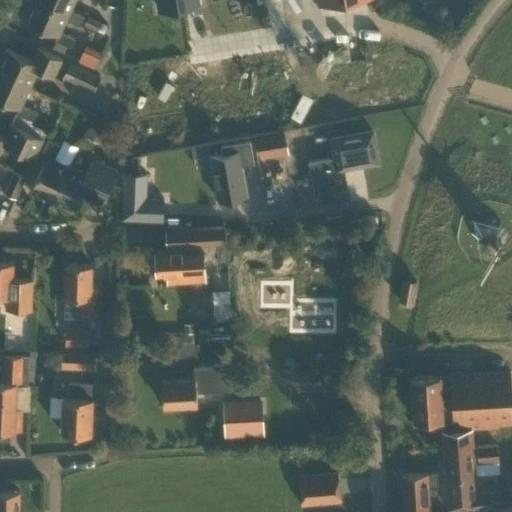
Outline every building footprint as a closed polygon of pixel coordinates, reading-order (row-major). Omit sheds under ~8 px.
[(41,0),(31,0),(23,18),(57,34),(55,39),(70,46),(75,36),(61,30),(67,18),(69,13),(41,0)] [(41,0),(69,13),(67,18),(81,25),(85,15),(71,9),(74,0),(41,0)] [(157,0),(159,9),(198,3),(197,0),(157,0)] [(102,20),(88,14),(83,24),(97,31),(97,30),(102,21),(102,20)] [(102,21),(97,30),(103,33),(108,24),(102,21)] [(354,21),(328,26),(333,48),(359,42),(354,21)] [(5,47),(0,58),(0,71),(31,85),(39,68),(54,75),(62,57),(38,46),(32,59),(5,47)] [(84,46),(79,58),(94,65),(99,52),(84,46)] [(93,90),(102,75),(71,61),(64,76),(93,90)] [(31,85),(0,71),(0,98),(19,107),(16,112),(32,119),(37,109),(23,103),(31,85)] [(101,142),(111,123),(94,115),(84,134),(101,142)] [(4,138),(0,136),(0,152),(4,145),(34,159),(44,138),(37,135),(27,130),(11,123),(4,138)] [(30,123),(27,130),(37,135),(41,128),(30,123)] [(334,155),(308,160),(313,191),(347,185),(344,167),(378,162),(373,130),(331,137),(334,155)] [(54,200),(71,165),(53,157),(60,142),(50,137),(42,153),(47,155),(31,189),(54,200)] [(222,152),(210,154),(218,198),(247,193),(242,164),(254,162),(250,139),(221,144),(222,152)] [(117,168),(94,158),(87,172),(71,165),(54,200),(75,210),(83,193),(102,202),(117,168)] [(14,169),(4,190),(15,195),(25,174),(14,169)] [(125,172),(123,218),(163,219),(164,197),(145,197),(146,173),(125,172)] [(187,215),(217,214),(216,192),(187,193),(187,215)] [(377,215),(367,216),(368,226),(378,225),(377,215)] [(502,242),(504,231),(498,223),(488,220),(479,226),(477,236),(483,245),(493,247),(502,242)] [(188,227),(166,228),(166,247),(227,243),(225,225),(188,227)] [(233,257),(258,256),(257,236),(232,238),(233,257)] [(203,248),(155,251),(156,274),(165,274),(166,282),(205,280),(203,248)] [(12,260),(0,259),(0,294),(6,295),(5,308),(31,309),(32,278),(12,277),(12,260)] [(217,262),(218,282),(232,282),(232,262),(217,262)] [(65,263),(64,295),(76,296),(84,296),(83,313),(97,314),(98,283),(91,283),(92,264),(65,263)] [(411,302),(414,280),(402,278),(398,300),(411,302)] [(261,285),(261,309),(291,309),(291,334),(336,334),(336,302),(292,302),(292,285),(261,285)] [(233,299),(218,300),(218,317),(234,316),(233,299)] [(193,333),(193,323),(183,323),(183,333),(193,333)] [(65,327),(64,345),(88,346),(89,343),(89,328),(65,327)] [(167,357),(197,353),(195,343),(194,343),(193,333),(164,337),(167,357)] [(94,352),(70,351),(63,351),(62,367),(69,367),(93,368),(94,352)] [(0,428),(15,429),(21,430),(22,408),(16,408),(17,384),(29,385),(30,354),(0,353),(0,428)] [(194,366),(194,379),(162,380),(163,405),(197,404),(196,391),(224,390),(223,365),(194,366)] [(444,447),(475,445),(473,426),(498,425),(498,421),(511,420),(511,395),(510,369),(411,376),(414,420),(442,419),(444,447)] [(63,396),(61,432),(91,433),(92,397),(91,397),(92,382),(69,381),(69,396),(63,396)] [(17,384),(16,408),(22,408),(30,408),(31,385),(29,385),(17,384)] [(262,399),(223,401),(225,431),(263,429),(262,399)] [(499,460),(497,443),(477,445),(477,446),(475,446),(475,445),(444,447),(447,477),(477,474),(476,461),(478,461),(499,460)] [(339,472),(299,476),(301,504),(341,501),(339,472)] [(401,474),(402,511),(430,511),(429,486),(437,485),(436,472),(401,474)] [(477,474),(447,477),(450,507),(480,505),(504,500),(502,487),(478,491),(477,474)] [(0,489),(0,511),(19,511),(19,490),(0,489)]
